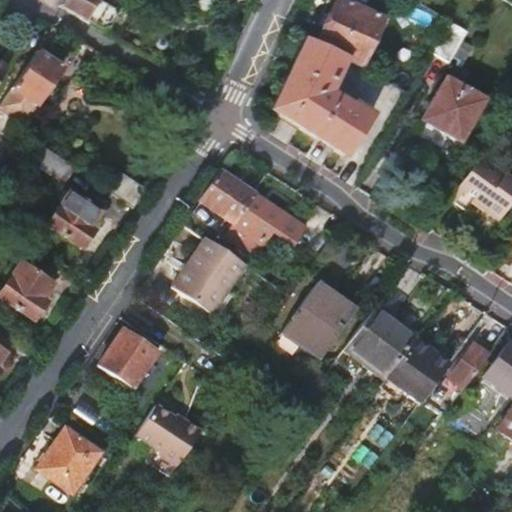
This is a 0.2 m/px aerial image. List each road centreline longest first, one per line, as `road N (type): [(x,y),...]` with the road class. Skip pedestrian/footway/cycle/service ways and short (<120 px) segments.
road 1 (residential): [(0,451),(220,118)]
road 2 (residential): [(220,118),(511,310)]
road 3 (residential): [(220,118),(21,0)]
road 4 (residential): [(220,118),(277,0)]
